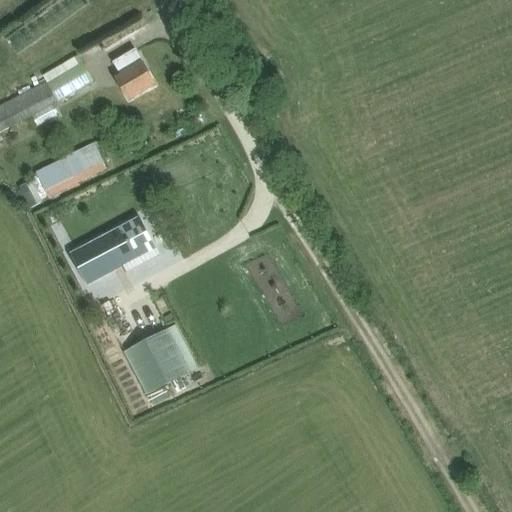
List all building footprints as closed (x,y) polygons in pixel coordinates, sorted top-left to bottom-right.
[(77,56),(43,76),(47,84),(0,107),(0,132),(48,108),(91,81),(77,56)] [(125,56),(115,62),(123,75),(116,79),(130,102),(157,86),(143,63),(133,69),(125,56)] [(48,196),(105,169),(96,150),(39,177),(40,179),(48,196)] [(120,268),(128,282),(166,261),(143,218),(72,256),(88,286),(120,268)] [(172,314),(164,318),(167,323),(175,319),(172,314)] [(198,367),(176,327),(128,353),(149,393),(198,367)]
